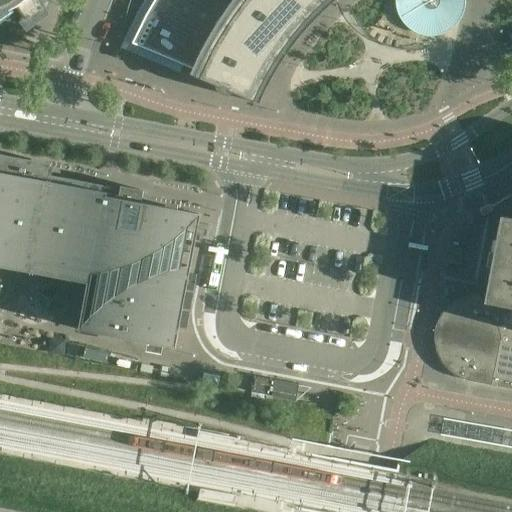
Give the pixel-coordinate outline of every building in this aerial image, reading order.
[(0,0),(0,20),(31,26),(46,14),(45,10),(42,4),(40,0),(0,0)] [(154,0),(145,17),(132,44),(183,66),(196,71),(194,77),(195,77),(195,78),(220,89),(222,90),(223,91),(225,92),(227,93),(229,93),(246,100),(247,100),(247,99),(251,91),(259,77),(271,56),(285,36),(301,17),(318,0),(154,0)] [(399,0),(400,0),(400,8),(403,16),(408,23),(415,28),(418,30),(422,32),(430,33),(439,32),(446,29),(453,25),(459,18),(462,10),(463,2),(462,0),(399,0)] [(0,268),(87,285),(78,331),(92,316),(100,273),(83,276),(66,276),(51,275),(23,269),(2,261),(0,259),(0,178),(67,191),(68,190),(118,199),(120,190),(44,176),(46,172),(49,167),(50,167),(50,165),(19,159),(2,156),(0,155),(0,268)] [(120,188),(120,190),(118,199),(68,190),(67,191),(0,178),(0,259),(2,261),(23,269),(51,275),(66,276),(83,276),(100,273),(92,316),(78,331),(175,350),(203,216),(141,204),(143,192),(140,192),(140,191),(120,187),(120,188)] [(511,219),(500,217),(484,302),(479,302),(474,302),(469,303),(466,304),(462,306),(457,309),(454,312),(450,315),(448,319),(445,323),(443,328),(443,331),(435,330),(434,335),(434,340),(435,346),(436,351),(438,356),(440,361),(443,365),(447,369),(450,373),(455,376),(459,378),(464,380),(469,382),(511,389),(511,219)] [(204,374),(201,385),(217,388),(220,377),(204,374)] [(296,403),(299,386),(254,378),(251,394),(296,403)]
